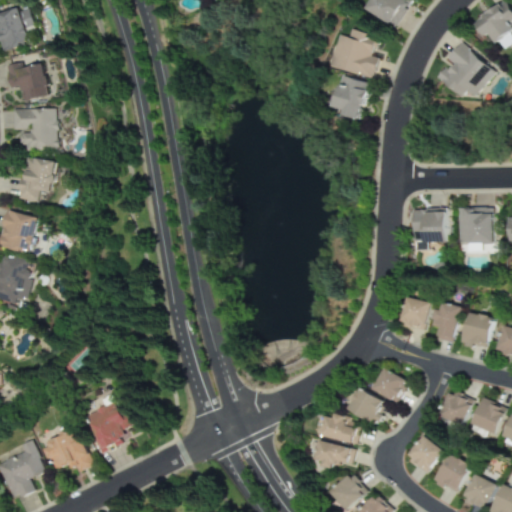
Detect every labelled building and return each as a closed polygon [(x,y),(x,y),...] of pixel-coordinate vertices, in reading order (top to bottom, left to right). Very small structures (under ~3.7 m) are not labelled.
[(370,0),(365,10),(395,28),(412,1),(411,0),(370,0)] [(511,32),(511,8),(507,1),(475,21),(485,37),(490,34),(496,43),(511,32)] [(25,7),(0,15),(0,51),(36,39),(25,7)] [(330,67),(374,77),(378,58),(373,57),(378,37),(350,30),(348,37),(338,35),(330,67)] [(460,98),(467,91),(474,97),(496,73),(462,43),(445,62),(449,65),(438,77),(460,98)] [(47,98),(41,62),(5,67),(9,90),(19,89),(21,102),(47,98)] [(371,84),(342,77),(334,108),(344,110),(342,116),(361,121),(371,84)] [(21,151),(56,151),(55,110),(11,110),(12,132),(21,132),(21,151)] [(17,200),(36,203),(38,193),(50,195),(55,163),(23,159),(17,200)] [(493,208),(459,208),(459,244),(494,244),(493,208)] [(416,251),(428,251),(428,243),(447,243),(447,209),(415,210),(416,251)] [(0,249),(26,256),(36,219),(6,211),(0,233),(0,249)] [(28,263),(0,256),(0,302),(17,306),(28,263)] [(431,303),(407,297),(401,325),(425,331),(431,303)] [(453,343),(461,308),(438,303),(433,326),(440,328),(437,340),(453,343)] [(494,319),(470,313),(462,343),(486,349),(494,319)] [(498,354),(511,355),(511,328),(502,327),(498,354)] [(406,383),(384,370),(372,391),(394,404),(406,383)] [(376,427),(387,405),(359,391),(348,412),(376,427)] [(461,428),(472,404),(451,393),(439,418),(461,428)] [(506,411),(483,400),(471,425),(493,436),(506,411)] [(103,454),(125,443),(121,433),(129,429),(116,401),(85,416),(103,454)] [(326,416),(321,437),(355,446),(361,424),(326,416)] [(53,473),(74,464),(78,473),(89,468),(73,429),(40,443),(53,473)] [(442,452),(423,437),(406,458),(425,473),(442,452)] [(21,455),(0,463),(0,472),(12,501),(32,493),(27,480),(44,474),(30,442),(18,447),(21,455)] [(315,463),(350,470),(354,450),(319,443),(315,463)] [(454,494),(471,469),(450,456),(434,482),(454,494)] [(483,510),(495,487),(474,476),(462,499),(483,510)] [(330,495),(346,511),(365,495),(349,477),(330,495)] [(511,511),(511,489),(503,485),(489,511),(511,511)] [(388,511),(373,498),(360,511),(388,511)]
